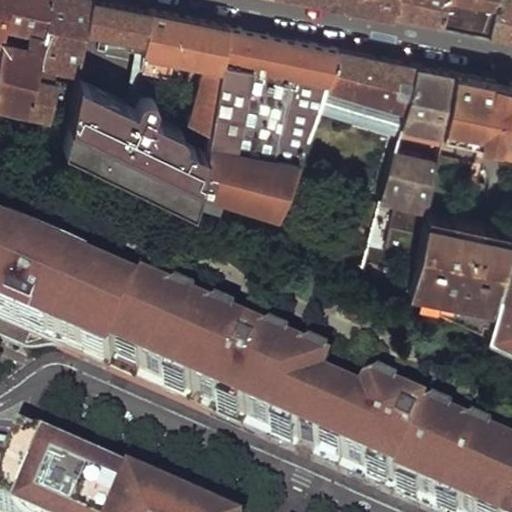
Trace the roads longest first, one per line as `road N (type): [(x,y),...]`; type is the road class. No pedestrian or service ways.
road 1 (residential): [(382,511),(78,381),(48,380)]
road 2 (residential): [(225,0),(511,60)]
road 3 (residential): [(42,437),(212,511)]
